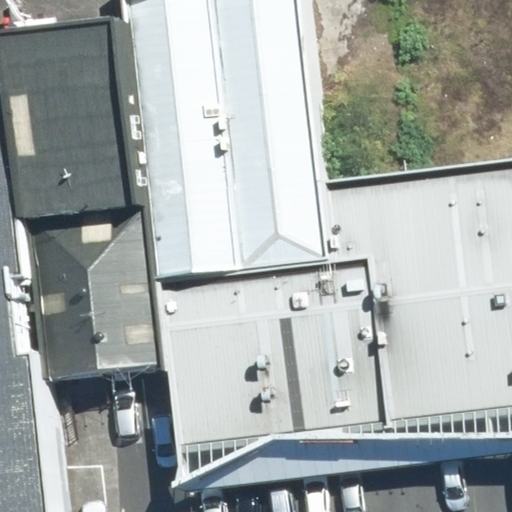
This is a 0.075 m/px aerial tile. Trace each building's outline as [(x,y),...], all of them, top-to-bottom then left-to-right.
[(134,0),(137,20),(169,283),(247,274),(215,0),(134,0)] [(215,0),(247,274),(337,264),(328,183),(307,0),(215,0)] [(9,38),(50,384),(178,365),(169,283),(137,20),(9,38)] [(0,511),(65,511),(50,384),(9,38),(0,43),(0,511)] [(247,274),(169,283),(178,365),(188,448),(511,411),(511,166),(328,183),(337,264),(247,274)]
